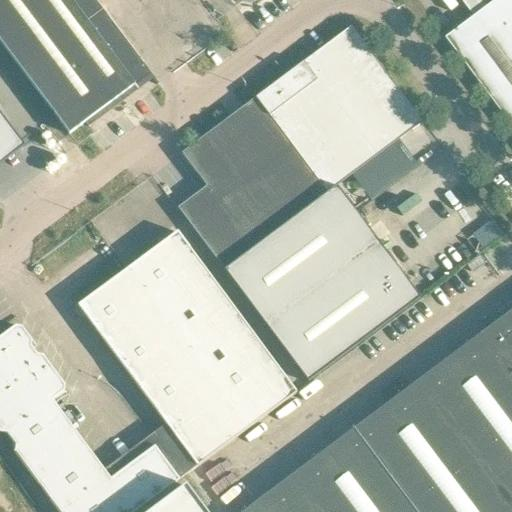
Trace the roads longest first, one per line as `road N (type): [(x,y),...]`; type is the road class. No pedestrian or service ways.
road 1 (unclassified): [(0,249),(327,0)]
road 2 (unknown): [(511,266),(238,472)]
road 3 (unknown): [(17,235),(147,425)]
road 4 (unclassified): [(511,183),(374,0)]
